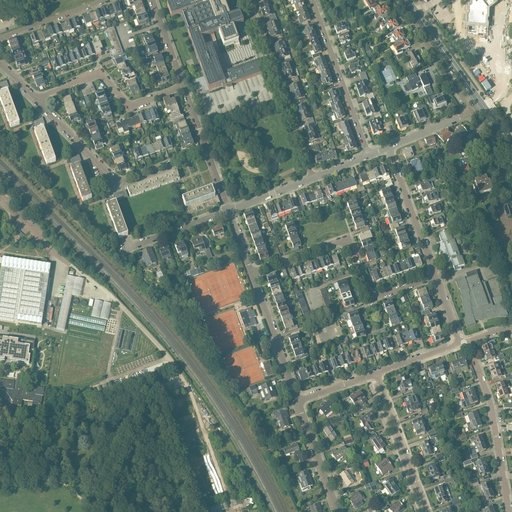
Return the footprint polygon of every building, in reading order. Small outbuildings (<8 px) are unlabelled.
[(234,15),(234,16),(226,19),(225,19),(218,0),(182,0),(167,6),(171,18),(181,14),(200,66),(202,70),(209,91),(222,86),(223,89),(262,75),(258,63),(242,68),(227,74),(228,75),(223,77),(218,64),(212,46),(205,49),(202,39),(219,33),(224,46),(238,41),(233,28),(243,24),(242,20),(243,20),(241,12),(234,15)] [(261,12),(269,9),(267,2),(269,1),(269,0),(263,0),(263,3),(259,5),(261,12)] [(365,0),(366,0),(371,8),(369,9),(363,13),(364,16),(371,12),(373,11),(377,8),(377,9),(379,9),(376,5),(375,2),(376,1),(375,0),(365,0)] [(467,16),(467,25),(468,25),(468,34),(472,34),(472,36),(482,36),(482,35),(486,35),(486,26),(485,25),(486,17),(487,18),(487,8),(494,3),(494,2),(496,0),(473,0),(473,1),(472,1),(471,4),(471,7),(469,7),(468,16),(467,16)] [(305,8),(303,2),(294,5),(297,11),(298,11),(305,8)] [(144,9),(142,3),(134,6),(136,12),(144,9)] [(119,5),(113,7),(115,15),(117,15),(118,17),(122,16),(119,7),(119,5)] [(110,17),(115,15),(113,7),(107,9),(110,17)] [(377,8),(373,11),(376,15),(374,17),(376,20),(380,18),(381,19),(383,19),(387,17),(388,15),(387,14),(387,13),(388,13),(387,11),(388,10),(387,9),(386,9),(385,7),(383,9),(382,7),(380,8),(379,8),(379,9),(377,9),(377,8)] [(272,8),(269,9),(261,12),(264,19),(269,17),(270,20),(275,18),(272,8)] [(305,8),(298,11),(301,17),(308,15),(305,8)] [(110,17),(107,9),(101,12),(104,20),(110,17)] [(146,15),(144,9),(136,12),(135,12),(137,17),(138,17),(146,15)] [(104,20),(101,12),(95,14),(98,23),(101,22),(100,21),(104,20)] [(95,14),(89,16),(92,24),(93,23),(93,25),(98,23),(95,14)] [(147,17),(146,15),(138,17),(136,18),(139,27),(147,24),(146,21),(148,21),(149,20),(148,17),(147,17)] [(302,27),(308,25),(308,22),(310,21),(308,15),(301,17),(298,18),(300,25),(301,24),(302,27)] [(86,26),(92,24),(89,16),(83,18),(83,20),(84,20),(86,26)] [(269,32),(277,29),(274,23),(277,22),(276,19),(270,21),(271,24),(266,25),(269,32)] [(78,20),(72,22),(74,30),(77,29),(80,37),(86,35),(85,31),(81,22),(79,23),(78,22),(79,22),(78,20)] [(337,35),(349,30),(348,30),(346,31),(344,25),(346,24),(345,20),(336,23),(337,26),(336,27),(337,29),(335,30),(337,35)] [(391,20),(380,27),(382,30),(384,28),(386,26),(390,32),(398,27),(399,26),(398,25),(397,24),(395,20),(394,21),(392,22),(391,20)] [(74,30),(72,22),(66,24),(69,32),(68,32),(69,34),(75,32),(74,30)] [(66,24),(60,26),(63,34),(68,32),(69,32),(66,24)] [(57,37),(63,34),(60,26),(54,29),(57,37)] [(307,34),(307,36),(314,33),(312,27),(303,30),(305,35),(307,34)] [(54,29),(48,31),(51,39),(52,38),(52,40),(57,38),(57,37),(54,29)] [(279,29),(277,29),(269,32),(271,39),(276,38),(277,40),(283,38),(279,29)] [(341,37),(340,37),(338,38),(339,40),(340,43),(341,45),(345,44),(345,43),(350,41),(347,35),(350,34),(349,30),(337,35),(340,34),(341,37)] [(45,41),(51,39),(48,31),(42,33),(45,41)] [(398,32),(395,34),(394,33),(391,35),(386,37),(388,39),(393,36),(394,38),(392,39),(395,45),(403,41),(405,40),(403,37),(404,37),(400,31),(398,32)] [(39,43),(45,41),(42,33),(36,35),(39,43)] [(317,40),(314,33),(307,36),(310,42),(317,40)] [(33,45),(39,43),(36,35),(30,37),(31,39),(33,45)] [(143,38),(146,44),(153,41),(151,35),(147,37),(146,35),(143,36),(143,38)] [(9,45),(11,51),(19,48),(16,39),(8,42),(9,45)] [(278,42),(279,44),(274,46),(276,53),(287,49),(284,42),(287,41),(286,39),(278,42)] [(310,42),(312,49),(319,46),(317,40),(310,42)] [(146,50),(148,50),(156,47),(155,45),(156,44),(155,41),(153,41),(146,44),(144,45),(146,50)] [(404,42),(403,41),(395,45),(390,48),(391,50),(393,48),(397,55),(403,53),(402,51),(410,47),(406,41),(404,42)] [(100,42),(92,45),(96,56),(102,54),(101,52),(100,50),(103,49),(100,42)] [(346,53),(346,54),(344,54),(347,62),(356,59),(353,52),(352,52),(349,43),(343,46),(345,50),(347,49),(348,52),(346,53)] [(86,48),(87,50),(90,58),(96,56),(92,45),(86,48)] [(321,53),(319,46),(312,49),(309,50),(313,59),(314,59),(320,56),(319,54),(321,53)] [(158,53),(156,47),(148,50),(148,51),(145,52),(147,57),(150,56),(158,53)] [(367,47),(364,49),(368,58),(372,56),(367,47)] [(19,49),(19,48),(11,51),(12,53),(11,54),(12,57),(13,57),(21,54),(23,54),(21,49),(19,49)] [(84,61),(90,58),(87,50),(86,48),(81,49),(82,52),(81,53),(84,61)] [(288,53),(287,49),(276,53),(279,60),(284,58),(285,61),(291,59),(289,56),(287,57),(286,54),(288,53)] [(84,61),(81,53),(80,50),(75,51),(76,54),(75,55),(78,63),(84,61)] [(113,58),(117,56),(116,53),(115,50),(109,52),(111,58),(113,58)] [(70,56),(69,57),(72,65),(78,63),(75,55),(74,52),(69,54),(70,56)] [(13,57),(16,63),(23,60),(26,59),(24,53),(23,54),(21,54),(13,57)] [(115,67),(117,67),(125,64),(123,58),(126,57),(125,53),(123,54),(117,56),(113,58),(114,61),(113,61),(115,67)] [(419,65),(417,62),(419,61),(417,58),(415,59),(413,53),(406,57),(412,69),(419,65)] [(66,67),(72,65),(69,57),(67,58),(66,54),(62,55),(63,59),(66,67)] [(58,61),(60,69),(66,67),(63,59),(62,55),(57,57),(58,61)] [(153,66),(156,65),(156,67),(164,64),(161,55),(153,58),(155,63),(152,64),(153,66)] [(321,59),(320,56),(314,59),(315,62),(317,68),(319,68),(326,65),(323,58),(321,59)] [(54,71),(60,69),(58,61),(56,61),(55,58),(50,60),(54,71)] [(25,66),(23,60),(16,63),(18,69),(25,66)] [(292,63),(291,60),(284,63),(282,64),(283,66),(281,67),(284,74),(292,71),(290,64),(292,63)] [(349,68),(349,70),(350,72),(351,75),(355,74),(355,73),(360,71),(358,65),(360,64),(359,60),(350,63),(351,67),(349,68)] [(117,67),(119,73),(129,69),(127,65),(126,66),(125,64),(117,67)] [(166,70),(164,64),(156,67),(158,73),(166,70)] [(328,72),(326,65),(319,68),(317,68),(319,75),(321,74),(328,72)] [(32,74),(33,77),(40,74),(38,68),(29,71),(30,75),(32,74)] [(123,78),(131,75),(129,69),(119,73),(121,73),(123,78)] [(168,76),(166,70),(158,73),(160,79),(168,76)] [(295,70),(292,71),(284,74),(286,81),(291,79),(292,82),(298,80),(295,70)] [(321,78),(322,81),(331,78),(328,72),(321,74),(322,78),(321,78)] [(365,72),(359,74),(362,83),(355,85),(358,92),(367,89),(368,88),(369,88),(366,82),(368,81),(365,72)] [(43,80),(40,74),(33,77),(35,83),(43,80)] [(131,75),(123,78),(125,84),(135,80),(136,80),(134,74),(131,75)] [(416,85),(421,83),(427,97),(433,94),(425,78),(426,77),(425,75),(417,78),(415,74),(406,78),(409,84),(406,85),(408,90),(411,89),(412,91),(418,89),(417,87),(417,86),(416,85)] [(168,76),(160,79),(161,81),(158,82),(159,86),(171,82),(168,76)] [(333,85),(331,78),(322,81),(323,84),(325,84),(326,87),(333,85)] [(43,80),(35,83),(37,89),(45,86),(43,80)] [(129,89),(137,86),(137,85),(136,84),(135,80),(125,84),(127,84),(129,89)] [(293,83),(294,86),(289,88),(292,95),(302,91),(299,81),(293,83)] [(137,86),(129,89),(131,95),(134,94),(143,91),(141,87),(138,88),(137,86)] [(368,88),(367,89),(358,92),(360,99),(367,96),(368,99),(374,97),(373,94),(369,95),(368,92),(369,91),(368,88)] [(329,102),(331,101),(338,98),(336,92),(333,93),(332,90),(323,93),(324,96),(326,95),(329,102)] [(97,99),(97,100),(105,97),(105,96),(106,95),(104,91),(92,96),(94,101),(97,99)] [(302,91),(292,95),(294,102),(299,100),(300,103),(306,100),(305,97),(302,91)] [(7,92),(3,93),(0,94),(0,100),(3,108),(5,112),(14,108),(7,92)] [(213,92),(206,95),(210,106),(213,105),(212,104),(216,103),(213,92)] [(63,100),(65,106),(73,103),(72,102),(74,101),(72,95),(69,96),(69,97),(63,100)] [(107,103),(105,97),(97,100),(100,106),(107,103)] [(168,107),(169,108),(177,105),(174,99),(170,101),(169,97),(163,100),(166,108),(168,107)] [(362,104),(364,111),(373,108),(373,107),(372,104),(373,103),(372,101),(375,100),(374,97),(368,99),(369,102),(362,104)] [(435,97),(429,99),(429,98),(426,99),(428,105),(430,104),(431,105),(434,104),(436,110),(447,106),(443,97),(436,100),(435,97)] [(333,107),(340,105),(338,98),(331,101),(329,102),(331,108),(333,107)] [(67,112),(75,109),(77,108),(75,102),(73,103),(65,106),(67,112)] [(306,108),(305,106),(307,105),(306,102),(300,104),(301,107),(296,109),(299,116),(307,113),(309,112),(308,108),(306,108)] [(110,109),(107,103),(100,106),(97,107),(99,112),(101,111),(102,112),(110,109)] [(170,111),(171,114),(179,111),(177,105),(169,108),(166,109),(167,112),(170,111)] [(336,113),(343,111),(340,105),(333,107),(331,108),(332,112),(335,111),(336,113)] [(418,109),(419,111),(413,114),(417,124),(426,121),(423,114),(426,112),(424,106),(418,109)] [(373,115),(374,118),(381,115),(380,112),(376,114),(375,110),(376,110),(375,107),(373,107),(373,108),(364,111),(367,117),(373,115)] [(20,125),(14,108),(5,112),(6,115),(5,115),(9,125),(11,128),(20,125)] [(69,117),(77,115),(75,109),(67,112),(69,117)] [(106,121),(113,119),(110,109),(102,112),(102,113),(100,114),(102,118),(104,118),(105,118),(106,121)] [(157,113),(156,111),(150,113),(153,121),(154,120),(155,123),(159,121),(156,113),(157,113)] [(181,117),(179,111),(171,114),(171,115),(169,116),(171,124),(173,123),(179,121),(184,119),(183,116),(181,117)] [(343,111),(336,113),(338,120),(345,118),(343,111)] [(302,123),(306,121),(307,124),(313,121),(312,118),(310,119),(309,116),(311,116),(309,112),(307,113),(299,116),(302,123)] [(147,123),(153,121),(150,113),(144,115),(147,123)] [(401,116),(402,118),(396,121),(400,131),(408,128),(405,121),(409,119),(406,113),(401,116)] [(77,115),(69,117),(71,124),(79,121),(81,120),(79,115),(77,116),(77,115)] [(141,125),(147,123),(144,115),(138,117),(141,125)] [(382,118),(381,115),(374,118),(375,121),(369,123),(371,130),(380,126),(379,123),(380,122),(379,119),(382,118)] [(135,127),(141,125),(138,117),(132,119),(135,127)] [(129,129),(135,127),(132,119),(126,122),(129,129)] [(88,128),(89,130),(96,127),(94,121),(92,122),(91,120),(86,122),(86,124),(85,125),(86,128),(88,128)] [(179,130),(179,131),(187,128),(186,125),(187,125),(186,121),(180,124),(179,121),(173,123),(174,126),(176,126),(177,130),(179,130)] [(128,132),(127,130),(129,129),(126,122),(116,125),(119,133),(121,134),(123,133),(124,134),(128,132)] [(342,130),(342,132),(349,130),(347,123),(343,125),(342,122),(334,125),(335,127),(338,126),(340,131),(342,130)] [(304,129),(307,136),(315,133),(313,129),(314,128),(315,126),(314,123),(307,125),(308,128),(304,129)] [(384,125),(380,126),(371,130),(374,136),(382,133),(381,129),(385,128),(387,132),(390,131),(389,127),(388,124),(384,125)] [(99,133),(96,127),(89,130),(91,136),(99,133)] [(462,127),(453,135),(451,137),(456,143),(467,133),(462,127)] [(43,129),(43,128),(41,129),(35,132),(36,135),(35,136),(39,145),(41,148),(50,145),(43,129)] [(188,131),(187,128),(179,131),(178,131),(180,137),(189,134),(190,133),(189,130),(188,131)] [(453,135),(447,129),(438,137),(443,143),(451,137),(453,135)] [(345,139),(352,136),(349,130),(342,132),(345,139)] [(317,132),(315,133),(307,136),(309,143),(314,142),(315,144),(323,141),(324,141),(323,138),(320,139),(317,132)] [(91,136),(93,142),(101,139),(103,139),(101,133),(99,133),(91,136)] [(184,143),(191,140),(189,134),(180,137),(179,137),(181,143),(183,142),(184,143)] [(345,146),(354,142),(352,136),(345,139),(343,139),(345,146)] [(163,142),(166,150),(172,147),(172,146),(171,146),(170,140),(169,137),(163,139),(164,141),(163,142)] [(433,137),(424,140),(427,147),(435,144),(433,137)] [(102,142),(101,139),(93,142),(96,151),(104,148),(103,145),(105,144),(104,141),(102,142)] [(157,144),(160,152),(166,150),(163,142),(162,142),(161,140),(156,141),(157,144)] [(192,142),(191,140),(184,143),(184,144),(181,145),(182,150),(195,145),(193,142),(192,142)] [(481,149),(478,146),(473,140),(470,143),(468,141),(463,145),(462,143),(459,146),(468,155),(473,150),(476,153),(481,149)] [(347,152),(357,149),(354,142),(345,146),(347,152)] [(145,146),(146,148),(148,156),(154,154),(151,146),(150,146),(149,144),(145,146)] [(160,152),(157,144),(151,146),(154,154),(160,152)] [(56,162),(50,145),(41,148),(42,152),(41,152),(45,162),(45,161),(47,165),(56,162)] [(110,149),(112,155),(120,152),(120,151),(122,150),(120,145),(110,149)] [(148,156),(146,148),(141,150),(140,146),(139,147),(140,150),(143,158),(148,156)] [(139,147),(132,150),(136,161),(143,158),(140,150),(139,147)] [(411,149),(407,150),(406,149),(405,149),(405,150),(404,150),(404,151),(403,152),(403,153),(402,153),(403,155),(404,155),(406,160),(414,157),(411,149)] [(334,151),(327,153),(330,160),(337,158),(334,151)] [(115,161),(122,158),(125,157),(124,153),(121,154),(120,152),(112,155),(113,157),(112,157),(113,161),(115,161)] [(324,163),(330,160),(327,153),(321,156),(324,163)] [(317,165),(324,163),(321,156),(314,158),(317,165)] [(421,157),(415,159),(416,162),(407,165),(409,170),(412,169),(415,177),(418,176),(418,174),(422,172),(420,168),(428,165),(425,159),(423,160),(421,157)] [(115,161),(117,167),(125,164),(122,158),(115,161)] [(469,158),(461,162),(464,167),(471,163),(469,158)] [(127,170),(125,164),(117,167),(119,173),(127,170)] [(468,166),(455,170),(457,176),(469,171),(470,172),(473,171),(473,170),(476,169),(474,164),(468,166)] [(79,166),(79,165),(75,167),(71,169),(72,172),(72,173),(75,182),(76,182),(77,185),(86,182),(80,166),(79,166)] [(382,167),(379,168),(379,170),(382,178),(385,177),(385,178),(389,177),(386,167),(382,168),(382,167)] [(382,178),(379,170),(379,168),(375,169),(376,171),(373,172),(375,180),(376,181),(379,180),(379,179),(382,178)] [(176,170),(160,176),(163,186),(176,181),(180,180),(176,170)] [(369,183),(375,180),(373,172),(366,174),(369,183)] [(358,181),(361,189),(364,188),(362,185),(369,183),(366,174),(359,177),(360,180),(358,181)] [(163,186),(160,176),(143,182),(147,192),(163,186)] [(436,181),(435,178),(420,183),(421,187),(416,188),(417,192),(419,192),(420,194),(431,190),(429,185),(432,184),(431,182),(436,181)] [(475,183),(472,184),(476,196),(479,195),(491,191),(487,178),(475,182),(475,183)] [(357,190),(361,189),(358,181),(357,180),(355,181),(354,179),(347,181),(350,190),(356,187),(357,190)] [(350,190),(347,181),(340,184),(343,192),(350,190)] [(83,202),(84,202),(92,199),(86,182),(77,185),(78,189),(81,199),(81,198),(83,202)] [(127,188),(129,193),(130,198),(147,192),(143,182),(127,188)] [(337,194),(343,192),(340,184),(334,186),(337,194)] [(330,197),(337,194),(334,186),(333,185),(330,186),(330,187),(327,189),(328,190),(325,191),(328,201),(331,200),(330,197)] [(214,188),(182,200),(188,215),(220,203),(217,196),(215,197),(214,194),(216,193),(214,188)] [(381,192),(383,199),(391,196),(389,189),(381,192)] [(426,194),(427,197),(422,199),(423,203),(425,203),(426,205),(437,201),(435,196),(438,195),(437,190),(426,194)] [(324,193),(321,195),(320,191),(314,193),(316,202),(323,199),(324,202),(327,201),(324,193)] [(310,204),(316,202),(314,193),(307,196),(310,204)] [(310,206),(310,204),(307,196),(304,197),(303,196),(300,197),(301,202),(299,203),(301,209),(304,208),(304,206),(307,205),(307,207),(310,206)] [(394,202),(391,196),(383,199),(385,205),(394,202)] [(295,200),(288,203),(291,211),(291,213),(298,211),(299,213),(302,212),(301,209),(299,203),(296,204),(295,200)] [(347,204),(349,211),(357,208),(355,201),(347,204)] [(116,202),(116,203),(107,206),(108,209),(111,219),(112,219),(113,222),(122,219),(116,202)] [(385,205),(388,212),(396,209),(394,202),(385,205)] [(430,206),(431,209),(426,211),(428,215),(429,214),(430,217),(441,213),(439,208),(442,206),(441,202),(430,206)] [(284,213),(291,211),(288,203),(281,205),(284,213)] [(281,205),(275,207),(277,214),(278,216),(282,214),(284,213),(281,205)] [(271,207),(271,209),(268,210),(269,213),(266,214),(269,222),(272,221),(272,220),(278,218),(278,216),(277,214),(275,207),(274,206),(271,207)] [(349,211),(350,214),(352,217),(363,213),(360,207),(357,208),(349,211)] [(398,215),(396,209),(388,212),(390,218),(398,215)] [(243,215),(246,222),(254,219),(252,212),(243,215)] [(363,213),(352,217),(354,224),(365,220),(363,213)] [(432,218),(433,221),(429,223),(430,227),(431,227),(432,229),(440,226),(441,227),(445,226),(443,219),(445,219),(443,214),(432,218)] [(390,229),(398,226),(397,223),(401,222),(398,215),(390,218),(387,219),(389,226),(390,229)] [(114,226),(116,232),(117,235),(118,235),(119,239),(123,238),(126,237),(128,236),(122,219),(113,222),(114,226)] [(256,225),(254,219),(246,222),(248,228),(256,225)] [(360,230),(361,232),(369,229),(368,226),(367,226),(365,220),(354,224),(357,231),(360,230)] [(287,232),(295,229),(293,224),(285,227),(287,232)] [(258,225),(256,225),(248,228),(251,235),(259,232),(261,231),(259,225),(258,226),(258,225)] [(216,229),(215,230),(212,231),(214,238),(224,234),(221,226),(216,228),(216,229)] [(399,229),(398,226),(390,229),(392,232),(395,231),(397,237),(405,234),(403,227),(399,229)] [(297,235),(295,229),(287,232),(289,238),(297,235)] [(370,232),(369,229),(361,232),(362,235),(358,236),(361,243),(369,240),(372,239),(370,232)] [(437,243),(438,246),(440,254),(439,254),(441,260),(443,260),(444,264),(451,262),(455,272),(461,270),(460,267),(464,266),(461,257),(460,258),(456,246),(461,244),(458,236),(451,238),(448,230),(444,231),(444,232),(442,232),(442,233),(438,234),(441,242),(437,243)] [(259,232),(251,235),(253,241),(262,238),(261,234),(260,235),(259,232)] [(408,241),(405,234),(397,237),(399,244),(408,241)] [(291,244),(299,241),(297,235),(289,238),(291,244)] [(262,238),(253,241),(255,248),(264,245),(266,244),(263,237),(262,238)] [(200,254),(205,252),(207,257),(211,256),(209,250),(206,252),(201,238),(191,242),(197,258),(201,256),(200,254)] [(372,239),(369,240),(361,243),(363,249),(371,247),(370,243),(374,242),(372,239)] [(291,253),(299,250),(298,248),(301,247),(299,241),(291,244),(293,249),(290,250),(291,253)] [(402,251),(410,248),(408,241),(399,244),(402,251)] [(188,256),(184,245),(181,246),(180,243),(175,246),(177,251),(176,252),(177,254),(178,254),(178,255),(182,254),(183,257),(188,256)] [(255,248),(258,254),(266,251),(264,245),(255,248)] [(363,249),(366,256),(374,253),(371,247),(363,249)] [(167,248),(159,252),(161,260),(165,258),(167,263),(172,261),(167,248)] [(155,261),(151,249),(138,254),(139,258),(143,257),(146,265),(155,261)] [(269,258),(266,251),(258,254),(260,261),(269,258)] [(376,260),(374,253),(366,256),(368,263),(376,260)] [(336,256),(331,258),(333,266),(334,269),(340,266),(336,256)] [(419,258),(412,260),(415,268),(422,266),(421,262),(422,262),(421,257),(419,258)] [(0,265),(2,266),(0,276),(0,319),(42,326),(51,266),(3,258),(3,260),(0,259),(0,265)] [(331,258),(325,260),(328,268),(329,271),(334,269),(333,266),(331,258)] [(322,270),(328,268),(325,260),(319,262),(322,270)] [(409,271),(415,268),(412,260),(406,263),(409,271)] [(319,262),(314,264),(316,272),(322,270),(319,262)] [(402,273),(409,271),(406,263),(399,265),(402,273)] [(311,274),(316,272),(314,264),(308,266),(311,274)] [(392,267),(395,276),(402,273),(399,265),(395,266),(395,265),(392,267)] [(308,266),(302,268),(305,276),(306,278),(306,279),(312,277),(311,274),(308,266)] [(385,268),(389,278),(395,276),(392,267),(392,266),(385,268)] [(306,278),(305,276),(302,268),(297,270),(300,278),(299,278),(300,280),(306,278)] [(382,271),(379,272),(382,280),(389,278),(385,268),(382,269),(382,271)] [(189,272),(191,277),(199,274),(197,269),(189,272)] [(382,280),(379,272),(378,269),(371,272),(375,283),(382,280)] [(300,278),(297,270),(291,273),(294,280),(299,278),(300,278)] [(266,277),(269,284),(279,280),(276,272),(270,274),(271,276),(266,277)] [(477,275),(467,279),(465,280),(464,278),(455,281),(458,289),(459,288),(462,296),(461,296),(463,304),(462,304),(464,311),(463,312),(465,319),(464,320),(467,328),(475,325),(474,322),(479,321),(479,319),(481,318),(481,320),(498,317),(508,317),(501,296),(493,299),(495,306),(493,307),(484,283),(481,285),(477,275)] [(269,284),(271,291),(279,288),(282,287),(279,280),(269,284)] [(339,290),(347,287),(345,281),(336,284),(339,290)] [(57,330),(64,331),(65,329),(72,296),(80,297),(81,289),(66,286),(57,330)] [(350,293),(347,287),(339,290),(341,296),(350,293)] [(425,289),(422,290),(421,287),(416,289),(417,292),(415,293),(418,299),(420,299),(428,296),(425,289)] [(271,291),(273,297),(282,294),(279,288),(271,291)] [(352,299),(350,293),(341,296),(343,302),(352,299)] [(282,294),(273,297),(272,298),(273,302),(275,301),(276,304),(284,301),(282,294)] [(430,302),(428,296),(420,299),(422,305),(430,302)] [(382,305),(383,309),(384,308),(385,310),(393,307),(395,307),(392,298),(387,300),(388,303),(383,304),(382,305)] [(354,305),(352,299),(343,302),(345,309),(343,309),(344,312),(352,309),(351,306),(354,305)] [(287,300),(284,301),(276,304),(278,310),(286,307),(289,306),(287,300)] [(430,302),(422,305),(424,311),(421,313),(422,316),(430,313),(429,310),(432,309),(430,302)] [(278,310),(281,317),(289,314),(286,307),(278,310)] [(395,313),(393,307),(385,310),(387,316),(395,313)] [(250,308),(239,312),(245,329),(256,325),(250,308)] [(359,318),(356,312),(344,316),(347,322),(359,318)] [(395,313),(387,316),(390,321),(397,319),(399,318),(397,312),(395,313)] [(431,315),(430,313),(422,316),(425,325),(429,324),(437,321),(434,314),(431,315)] [(281,317),(283,323),(291,320),(289,314),(281,317)] [(352,327),(361,324),(359,318),(347,322),(349,329),(352,327)] [(399,324),(397,319),(390,321),(392,327),(399,324)] [(297,326),(294,327),(291,320),(283,323),(285,330),(289,329),(290,332),(298,329),(297,326)] [(438,324),(437,321),(429,324),(431,330),(439,327),(440,327),(439,323),(438,324)] [(354,334),(363,330),(361,324),(352,327),(354,334)] [(431,330),(433,337),(441,334),(439,327),(431,330)] [(414,329),(415,331),(408,333),(412,343),(419,340),(417,337),(420,336),(417,328),(414,329)] [(365,337),(363,330),(354,334),(357,340),(365,337)] [(291,345),(299,342),(297,336),(300,335),(299,332),(291,335),(292,337),(289,339),(291,345)] [(405,345),(412,343),(408,333),(402,336),(405,345)] [(442,344),(441,342),(444,340),(441,334),(433,337),(431,337),(435,347),(442,344)] [(0,360),(5,361),(5,358),(11,359),(11,362),(29,364),(30,356),(29,356),(29,351),(33,351),(35,342),(14,339),(14,340),(8,339),(8,338),(0,336),(0,360)] [(405,345),(402,336),(395,338),(395,336),(392,337),(394,345),(397,344),(398,348),(405,345)] [(388,338),(389,340),(383,343),(386,352),(393,350),(392,346),(394,345),(392,337),(388,338)] [(481,348),(483,353),(483,352),(484,355),(493,352),(496,351),(493,344),(495,344),(494,341),(488,343),(489,345),(481,348)] [(301,342),(299,342),(291,345),(293,352),(304,348),(301,342)] [(380,354),(386,352),(383,343),(376,345),(380,354)] [(373,357),(380,354),(376,345),(370,347),(373,357)] [(366,359),(373,357),(370,347),(369,346),(363,348),(359,349),(362,357),(363,359),(366,358),(366,359)] [(300,360),(308,357),(307,354),(306,355),(304,348),(293,352),(296,359),(299,357),(300,360)] [(359,358),(362,357),(359,349),(350,352),(350,354),(351,354),(354,364),(361,361),(359,358)] [(496,351),(493,352),(484,355),(485,357),(484,357),(486,362),(498,357),(496,351)] [(351,354),(350,354),(344,356),(347,366),(354,364),(351,354)] [(347,366),(344,356),(337,359),(341,369),(347,366)] [(337,359),(337,357),(327,360),(330,368),(333,367),(333,368),(334,371),(341,369),(337,359)] [(324,361),(325,364),(318,366),(322,375),(329,373),(328,370),(328,369),(330,368),(327,360),(324,361)] [(468,371),(464,360),(458,362),(462,373),(468,371)] [(269,362),(262,364),(267,377),(274,375),(269,362)] [(462,373),(458,362),(451,364),(452,367),(450,368),(452,373),(456,371),(458,375),(462,374),(462,373)] [(490,371),(491,373),(503,369),(500,363),(487,367),(489,372),(490,371)] [(447,377),(446,372),(444,372),(442,365),(435,367),(438,375),(439,377),(439,378),(445,375),(446,379),(448,378),(447,377)] [(322,375),(318,366),(312,368),(315,378),(322,375)] [(437,379),(439,378),(439,377),(438,375),(435,367),(428,369),(429,372),(428,373),(429,378),(427,379),(428,383),(431,382),(430,379),(432,379),(431,377),(434,376),(435,379),(437,379)] [(315,378),(312,368),(305,371),(309,380),(315,378)] [(505,376),(503,369),(491,373),(492,376),(491,376),(492,380),(502,377),(504,376),(505,376)] [(298,373),(300,378),(300,379),(300,380),(301,383),(309,380),(305,371),(298,373)] [(11,419),(19,420),(22,400),(33,402),(32,409),(40,411),(41,403),(42,397),(43,397),(44,389),(36,388),(24,386),(25,376),(18,375),(17,383),(0,380),(0,389),(4,390),(13,402),(11,411),(13,411),(11,419)] [(398,385),(406,383),(403,376),(396,379),(398,385)] [(406,383),(398,385),(401,392),(402,394),(406,392),(405,390),(408,389),(407,387),(411,385),(410,381),(406,383)] [(257,388),(256,385),(250,387),(253,395),(259,393),(258,391),(262,390),(266,401),(276,398),(272,386),(276,385),(275,382),(257,388)] [(497,390),(498,392),(510,388),(508,384),(505,386),(504,383),(494,386),(496,390),(497,390)] [(511,395),(510,388),(498,392),(498,395),(497,395),(499,399),(511,395)] [(461,394),(464,400),(475,396),(473,389),(468,391),(467,389),(463,390),(464,393),(461,394)] [(357,408),(357,410),(356,411),(357,413),(359,412),(359,411),(362,410),(368,407),(365,403),(367,402),(364,398),(365,397),(363,393),(361,394),(359,392),(356,394),(356,393),(349,398),(355,406),(358,403),(360,406),(357,408)] [(404,401),(406,408),(417,404),(414,396),(411,398),(411,399),(404,401)] [(478,403),(475,396),(464,400),(461,401),(464,409),(475,405),(474,404),(478,403)] [(322,408),(319,410),(325,417),(336,408),(330,401),(325,405),(324,404),(323,404),(320,406),(322,408)] [(419,411),(421,415),(428,412),(427,409),(420,411),(418,404),(417,404),(406,408),(409,414),(416,412),(419,411)] [(286,412),(282,413),(281,410),(272,413),(273,416),(276,416),(281,430),(282,429),(282,430),(284,429),(283,429),(288,427),(286,419),(288,418),(286,412)] [(359,420),(364,427),(365,428),(366,427),(369,432),(373,429),(369,423),(375,419),(370,412),(359,420)] [(470,423),(479,420),(477,413),(467,416),(470,423)] [(342,418),(330,422),(331,426),(346,420),(345,417),(342,418)] [(414,430),(424,426),(421,419),(412,423),(414,430)] [(482,427),(479,420),(470,423),(466,425),(468,428),(467,429),(468,432),(464,434),(466,437),(471,436),(470,432),(474,431),(473,430),(482,427)] [(323,431),(327,437),(328,438),(329,438),(331,442),(338,438),(330,426),(323,431)] [(426,433),(424,426),(414,430),(417,437),(426,433)] [(377,437),(375,434),(369,437),(372,441),(371,442),(378,451),(385,447),(378,437),(377,437)] [(476,447),(483,444),(481,437),(474,439),(474,440),(470,441),(471,444),(475,443),(476,447)] [(420,445),(422,452),(430,449),(431,449),(432,448),(431,445),(430,441),(427,442),(427,443),(420,445)] [(297,455),(300,464),(304,463),(297,444),(280,450),(282,457),(295,452),(296,455),(297,455)] [(483,444),(476,447),(471,449),(473,455),(471,456),(472,460),(478,458),(477,454),(486,451),(483,444)] [(339,450),(336,452),(335,450),(331,453),(332,454),(332,455),(337,461),(344,457),(345,458),(348,457),(346,455),(348,453),(344,447),(340,449),(339,450)] [(431,449),(430,449),(422,452),(421,452),(422,456),(424,456),(425,459),(435,455),(433,452),(432,452),(431,449)] [(394,469),(387,459),(384,461),(383,460),(375,465),(376,466),(383,476),(386,473),(387,473),(387,472),(388,471),(389,473),(394,469)] [(478,471),(487,467),(485,460),(475,464),(478,471)] [(426,468),(429,475),(438,471),(437,467),(441,466),(439,463),(426,468)] [(490,474),(487,467),(478,471),(480,478),(490,474)] [(310,480),(309,480),(306,472),(303,473),(302,471),(295,473),(296,476),(299,475),(300,479),(298,479),(302,492),(310,490),(309,487),(313,486),(310,480)] [(340,476),(344,481),(343,481),(345,483),(348,487),(354,482),(346,471),(340,476)] [(431,482),(443,477),(444,481),(453,478),(452,475),(444,477),(443,474),(440,475),(438,471),(429,475),(431,482)] [(383,486),(389,495),(387,496),(389,499),(400,492),(392,480),(383,486)] [(481,487),(484,494),(491,491),(490,488),(492,488),(490,484),(489,484),(481,487)] [(436,496),(436,497),(446,493),(445,489),(447,488),(446,486),(444,486),(434,490),(435,493),(436,496)] [(491,491),(484,494),(481,494),(484,501),(486,500),(487,502),(491,501),(490,499),(494,497),(493,495),(494,494),(493,491),(491,491)] [(349,500),(351,504),(352,505),(352,504),(353,506),(363,499),(358,492),(353,496),(349,500)] [(448,498),(446,493),(436,497),(437,497),(436,498),(438,501),(438,500),(439,504),(441,503),(442,504),(447,502),(447,501),(451,499),(450,497),(448,498)] [(240,498),(233,500),(235,508),(243,506),(240,498)] [(226,502),(204,509),(204,511),(222,511),(228,510),(226,502)] [(389,510),(390,511),(400,511),(404,509),(400,502),(399,502),(399,503),(389,510)]
